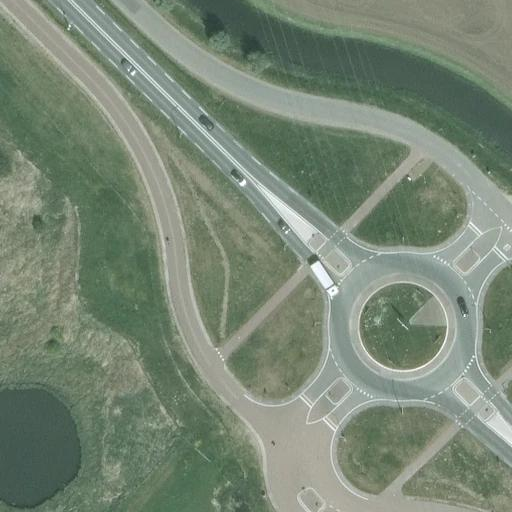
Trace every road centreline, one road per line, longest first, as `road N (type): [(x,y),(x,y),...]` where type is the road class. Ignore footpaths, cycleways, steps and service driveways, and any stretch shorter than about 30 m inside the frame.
road 1 (unclassified): [(11,0),(91,79),(132,133),(162,194),(185,317),(203,357),(242,406),(288,429)]
road 2 (unclassified): [(496,203),(428,141),(393,124),(293,104),(222,78),(183,54),(127,0)]
road 3 (primary): [(381,267),(175,106)]
road 4 (primary): [(175,106),(314,262),(341,304)]
road 5 (primary): [(175,106),(68,0)]
